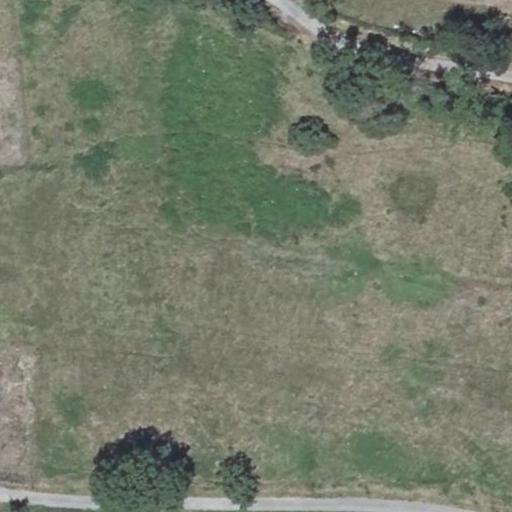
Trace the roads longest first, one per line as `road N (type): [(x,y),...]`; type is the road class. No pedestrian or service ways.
road 1 (unclassified): [(433,511),(0,495)]
road 2 (track): [(511,78),(403,59),(270,0)]
